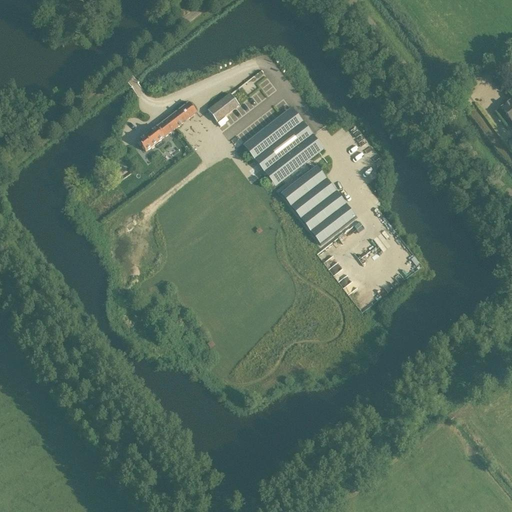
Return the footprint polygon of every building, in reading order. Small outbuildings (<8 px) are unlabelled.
[(241,99),(234,91),(208,112),(216,123),(243,102),(241,99)] [(511,123),(511,100),(501,109),(511,123)] [(189,101),(137,140),(146,152),(197,112),(189,101)] [(292,109),(243,147),(275,188),(324,151),(292,109)] [(219,183),(196,153),(176,169),(199,199),(219,183)] [(108,183),(110,185),(120,177),(120,173),(116,167),(104,177),(105,179),(108,183)] [(281,195),(320,246),(356,218),(316,168),(281,195)]
